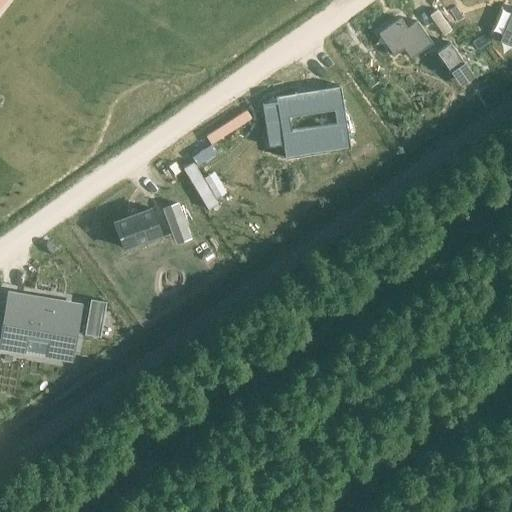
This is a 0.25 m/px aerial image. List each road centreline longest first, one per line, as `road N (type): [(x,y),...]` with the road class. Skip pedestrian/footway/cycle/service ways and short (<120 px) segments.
road 1 (residential): [(0,254),(357,0)]
road 2 (unknown): [(99,183),(0,100)]
